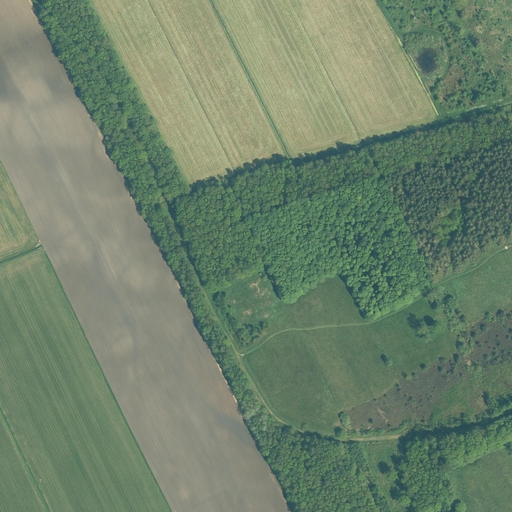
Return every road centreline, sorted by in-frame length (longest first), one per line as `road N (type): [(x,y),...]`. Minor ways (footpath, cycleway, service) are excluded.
road 1 (track): [(511,410),(410,437),(341,440),(285,427),(232,350),(105,80),(34,0)]
road 2 (track): [(183,243),(281,209),(292,167),(511,106)]
road 3 (track): [(447,123),(426,84),(441,68),(437,35),(398,34),(378,0)]
